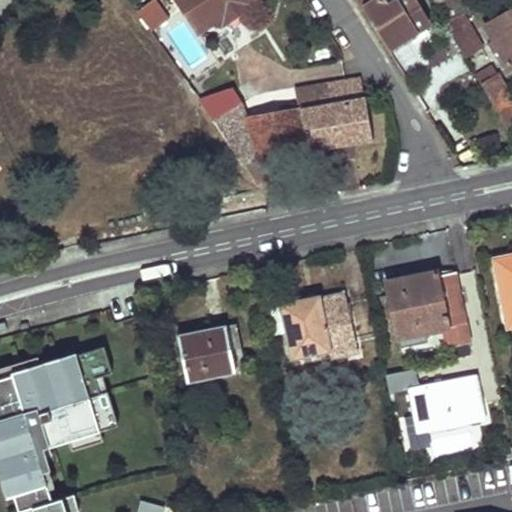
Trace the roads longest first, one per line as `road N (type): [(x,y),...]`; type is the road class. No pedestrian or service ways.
road 1 (secondary): [(432,201),(0,300)]
road 2 (residential): [(432,201),(399,103),(329,0)]
